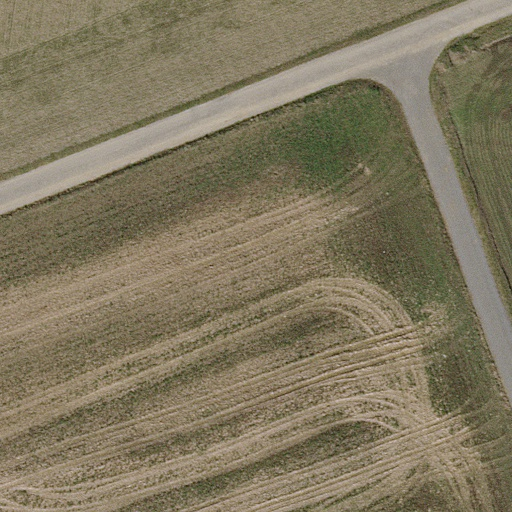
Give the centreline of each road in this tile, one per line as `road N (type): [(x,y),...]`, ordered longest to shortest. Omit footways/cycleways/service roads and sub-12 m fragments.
road 1 (track): [(0,202),(511,8)]
road 2 (track): [(511,362),(400,51)]
